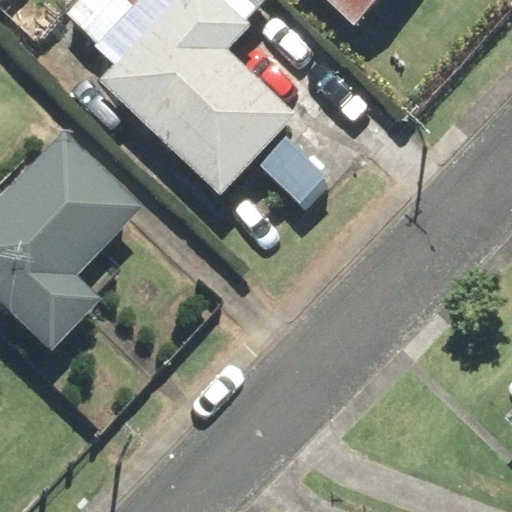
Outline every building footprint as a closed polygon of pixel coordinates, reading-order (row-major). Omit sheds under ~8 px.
[(0,0),(0,11),(10,0),(0,0)] [(111,87),(97,101),(216,217),(293,139),(224,72),(247,50),(196,0),(191,6),(185,0),(155,0),(153,3),(149,0),(98,0),(65,35),(94,63),(90,66),(111,87)] [(302,0),(351,47),(397,0),(302,0)] [(50,154),(0,206),(0,335),(39,372),(88,321),(63,298),(129,229),(50,154)] [(511,426),(501,438),(511,448),(511,426)]
